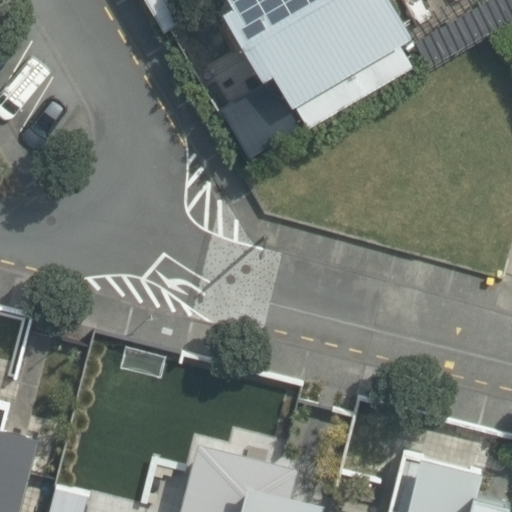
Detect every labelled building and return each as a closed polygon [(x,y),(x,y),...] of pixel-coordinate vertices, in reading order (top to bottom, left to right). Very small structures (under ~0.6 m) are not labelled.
[(192,0),(150,0),(167,29),(198,11),(192,0)] [(393,0),(233,0),(234,1),(223,8),(264,76),(274,69),(295,104),(319,91),(321,95),(387,56),(381,47),(411,29),(393,0)] [(0,511),(16,511),(39,429),(3,420),(8,403),(0,400),(0,511)] [(511,511),(511,492),(479,484),(485,461),(424,445),(421,455),(406,451),(390,511),(511,511)] [(326,511),(329,498),(283,487),(287,471),(204,451),(189,511),(326,511)]
